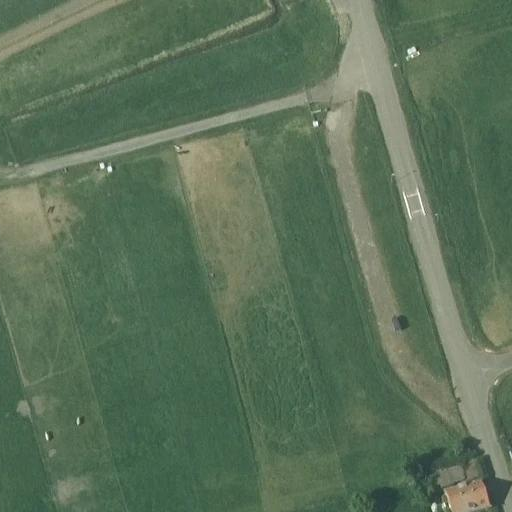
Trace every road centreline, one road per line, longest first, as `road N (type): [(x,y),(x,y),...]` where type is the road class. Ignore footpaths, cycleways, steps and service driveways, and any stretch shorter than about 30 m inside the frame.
road 1 (unclassified): [(465,382),(352,0)]
road 2 (unclassified): [(508,511),(465,382)]
